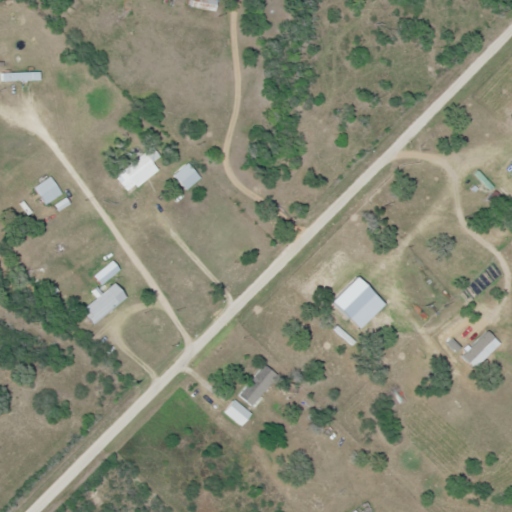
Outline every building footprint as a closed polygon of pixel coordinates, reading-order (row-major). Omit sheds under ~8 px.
[(188,0),(188,8),(213,9),(213,0),(188,0)] [(37,71),(0,71),(0,81),(37,81),(37,71)] [(111,174),(125,193),(158,169),(144,150),(111,174)] [(170,176),(184,190),(198,177),(185,162),(170,176)] [(31,187),(43,205),(60,195),(48,176),(31,187)] [(87,301),(98,315),(121,298),(110,283),(87,301)] [(252,408),(278,377),(261,363),(235,394),(252,408)] [(249,412),(231,398),(221,411),(238,425),(249,412)] [(370,511),(372,511),(362,501),(349,511),(370,511)]
